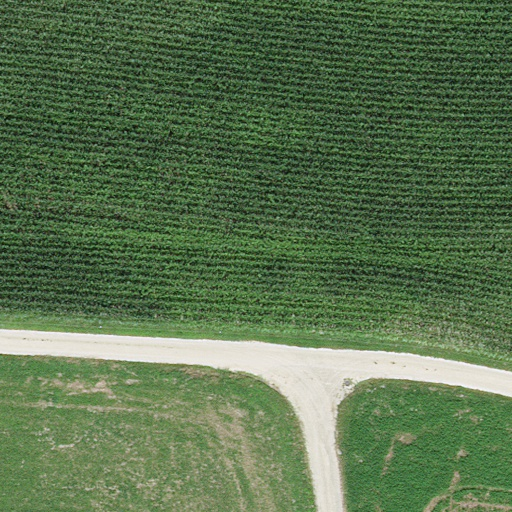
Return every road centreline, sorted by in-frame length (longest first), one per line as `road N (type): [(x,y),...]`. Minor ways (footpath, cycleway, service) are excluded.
road 1 (track): [(0,339),(309,363),(511,392)]
road 2 (track): [(309,363),(306,446),(319,511)]
